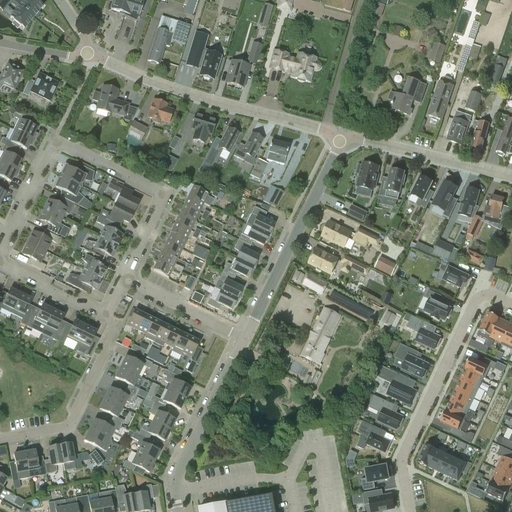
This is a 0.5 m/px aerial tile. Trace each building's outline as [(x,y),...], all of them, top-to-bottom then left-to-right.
[(0,0),(0,10),(1,11),(8,2),(15,7),(8,17),(22,29),(41,5),(34,0),(21,0),(19,3),(15,0),(0,0)] [(143,0),(112,0),(110,11),(123,15),(123,17),(136,23),(137,19),(138,19),(143,0)] [(192,15),(196,0),(189,0),(185,13),(192,15)] [(291,14),(294,0),(278,0),(275,10),(291,14)] [(350,13),(354,0),(352,0),(345,0),(342,10),(350,13)] [(479,0),(477,10),(485,12),(488,2),(479,0)] [(492,15),(489,23),(501,27),(506,14),(507,15),(510,7),(489,0),(486,7),(490,9),(488,14),(492,15)] [(267,29),(273,7),(264,4),(258,26),(267,29)] [(488,26),(490,15),(484,13),(482,25),(488,26)] [(189,26),(161,17),(147,61),(159,65),(165,46),(169,48),(171,42),(183,46),(189,26)] [(474,41),(479,24),(474,22),(468,39),(474,41)] [(454,33),(460,36),(464,27),(458,24),(454,33)] [(428,41),(438,37),(436,32),(435,32),(433,29),(427,32),(428,35),(426,36),(428,41)] [(209,52),(204,50),(208,38),(199,35),(194,48),(192,47),(186,66),(199,70),(199,69),(202,70),(200,77),(203,78),(203,81),(209,83),(210,79),(214,81),(221,57),(208,54),(209,53),(209,52)] [(262,46),(252,43),(246,63),(256,66),(262,46)] [(445,47),(434,43),(428,60),(439,64),(445,47)] [(463,73),(471,48),(465,46),(456,71),(463,73)] [(287,55),(275,51),(270,69),(294,75),(293,78),(309,82),(313,70),(315,70),(317,70),(319,69),(320,67),(320,65),(319,63),(317,62),(315,61),(315,58),(299,54),(297,60),(287,57),(287,55)] [(497,56),(487,84),(497,88),(507,60),(497,56)] [(249,67),(231,61),(225,83),(235,86),(235,87),(240,89),(240,88),(243,88),(249,67)] [(0,76),(0,90),(4,85),(14,90),(23,71),(19,70),(19,67),(14,65),(12,66),(8,64),(1,77),(0,76)] [(59,84),(39,74),(35,83),(29,81),(23,94),(28,97),(30,93),(50,102),(59,84)] [(453,86),(451,86),(452,81),(451,80),(446,78),(444,79),(442,83),(438,81),(427,116),(441,121),(453,86)] [(426,86),(408,79),(402,97),(394,94),(389,109),(407,116),(412,101),(420,104),(426,86)] [(96,110),(111,114),(125,118),(129,105),(119,102),(118,104),(115,102),(118,91),(102,87),(100,95),(94,93),(92,101),(98,103),(96,110)] [(481,96),(470,92),(465,109),(475,113),(481,96)] [(166,105),(154,101),(148,118),(160,122),(161,122),(168,124),(172,112),(165,109),(166,105)] [(13,131),(34,141),(37,135),(34,134),(37,129),(32,126),(32,125),(28,123),(30,119),(16,112),(13,117),(19,120),(13,131)] [(453,120),(446,141),(461,146),(469,126),(469,125),(468,125),(471,118),(456,112),(453,120)] [(204,144),(207,134),(211,135),(215,121),(195,115),(191,129),(195,130),(192,140),(204,144)] [(511,147),(508,146),(511,135),(511,121),(508,120),(509,118),(501,115),(495,131),(502,133),(495,152),(497,152),(497,155),(501,157),(503,155),(505,156),(506,154),(508,155),(511,147)] [(481,151),(488,125),(475,121),(468,140),(472,141),(471,148),(473,149),(474,151),(478,151),(479,150),(481,151)] [(141,143),(148,130),(133,122),(126,135),(141,143)] [(223,165),(229,154),(239,135),(227,129),(221,142),(215,139),(209,151),(202,166),(209,169),(214,161),(223,165)] [(32,146),(34,141),(13,131),(8,141),(3,138),(0,143),(0,144),(4,146),(15,151),(17,147),(21,149),(21,148),(26,151),(29,145),(32,146)] [(262,138),(257,135),(256,137),(251,134),(245,147),(239,145),(233,156),(243,162),(246,156),(253,159),(263,140),(261,140),(262,138)] [(174,137),(168,148),(173,151),(179,140),(174,137)] [(289,147),(271,142),(268,152),(267,152),(265,159),(271,161),(273,155),(285,158),(289,147)] [(13,156),(15,151),(4,146),(1,152),(3,153),(0,158),(0,164),(18,173),(21,168),(19,166),(21,161),(16,158),(13,156)] [(266,164),(258,160),(249,177),(258,181),(266,164)] [(18,173),(0,164),(0,181),(1,179),(5,181),(5,180),(11,183),(13,177),(16,179),(18,173)] [(376,175),(378,168),(364,164),(363,167),(359,166),(357,174),(361,175),(358,187),(372,191),(373,188),(375,189),(378,176),(376,175)] [(60,177),(81,188),(84,181),(92,182),(93,173),(77,165),(74,171),(65,166),(60,177)] [(378,197),(398,201),(401,186),(404,187),(406,177),(403,176),(404,174),(391,171),(389,179),(388,184),(382,182),(379,193),(378,197)] [(78,194),(81,188),(60,177),(55,188),(63,192),(61,198),(63,199),(74,205),(77,206),(77,205),(76,204),(82,198),(78,194)] [(420,178),(411,196),(419,200),(417,204),(426,209),(431,198),(426,196),(432,184),(431,183),(431,182),(426,179),(425,180),(420,178)] [(116,205),(134,214),(139,203),(119,193),(122,188),(111,183),(109,188),(121,194),(116,205)] [(444,183),(432,206),(444,212),(443,216),(449,219),(458,201),(457,200),(457,201),(452,199),(457,190),(444,183)] [(193,188),(188,197),(204,205),(208,195),(193,188)] [(265,203),(273,207),(275,208),(283,193),(273,188),(265,203)] [(478,209),(475,208),(479,193),(468,190),(464,205),(462,205),(459,216),(474,220),(478,209)] [(212,196),(221,200),(224,194),(220,192),(219,194),(214,192),(212,196)] [(236,199),(229,196),(227,200),(234,204),(236,199)] [(489,208),(487,207),(484,216),(499,220),(500,218),(502,219),(503,214),(501,213),(505,200),(493,196),(489,208)] [(188,197),(184,206),(199,214),(204,205),(188,197)] [(44,210),(62,220),(65,214),(69,216),(74,205),(63,199),(59,206),(49,201),(44,210)] [(129,224),(134,214),(116,205),(111,215),(109,214),(106,220),(117,225),(120,220),(129,224)] [(184,206),(179,215),(195,223),(199,214),(184,206)] [(362,222),(366,214),(352,207),(348,215),(362,222)] [(252,228),(271,237),(271,236),(273,229),(272,229),(274,225),(264,220),(267,214),(254,208),(250,217),(246,225),(252,228)] [(59,225),(62,220),(44,210),(39,220),(50,225),(47,231),(59,236),(63,227),(59,225)] [(179,215),(175,224),(190,232),(195,223),(179,215)] [(99,238),(117,247),(123,236),(111,230),(114,224),(99,217),(96,223),(105,227),(99,238)] [(474,237),(482,221),(475,218),(468,234),(474,237)] [(351,234),(329,223),(322,237),(344,248),(351,234)] [(190,232),(175,224),(170,234),(171,234),(186,241),(190,232)] [(242,232),(238,241),(250,247),(253,241),(263,246),(265,243),(266,243),(270,238),(271,237),(252,228),(246,225),(242,232)] [(380,241),(359,230),(356,236),(377,247),(380,241)] [(27,244),(46,253),(51,241),(57,244),(60,239),(48,233),(45,238),(33,232),(27,244)] [(167,243),(182,251),(187,241),(186,241),(171,234),(167,243)] [(86,242),(82,250),(98,258),(101,252),(112,257),(117,247),(99,238),(96,244),(86,242)] [(250,247),(238,241),(234,249),(239,253),(236,260),(255,269),(255,268),(257,261),(256,261),(258,257),(248,252),(250,247)] [(418,242),(416,247),(426,250),(427,245),(418,242)] [(458,252),(453,249),(453,248),(439,242),(433,255),(447,261),(453,263),(458,252)] [(167,243),(162,252),(177,260),(182,251),(167,243)] [(40,263),(46,253),(27,244),(22,255),(34,261),(31,266),(43,272),(46,266),(40,263)] [(200,260),(204,262),(205,262),(209,252),(205,250),(200,260)] [(338,261),(316,250),(309,264),(331,275),(331,274),(336,277),(342,264),(337,262),(338,261)] [(484,258),(467,251),(463,260),(480,267),(484,258)] [(175,265),(177,260),(162,252),(158,261),(176,271),(178,266),(175,265)] [(86,265),(83,271),(101,280),(106,269),(95,263),(96,261),(85,256),(83,261),(81,259),(80,260),(86,265)] [(370,270),(345,257),(341,263),(367,276),(370,270)] [(374,269),(391,277),(397,266),(380,257),(374,269)] [(494,271),(496,259),(487,257),(485,269),(494,271)] [(226,264),(222,273),(235,279),(237,273),(248,279),(249,275),(250,275),(254,270),(255,269),(236,260),(233,266),(226,264)] [(168,278),(171,273),(174,275),(176,271),(158,261),(153,271),(168,278)] [(454,271),(457,264),(444,261),(439,270),(446,273),(443,280),(442,281),(460,290),(463,285),(464,285),(467,280),(468,278),(454,271)] [(96,291),(101,280),(83,271),(80,277),(70,275),(66,283),(81,291),(84,285),(96,291)] [(296,271),(292,280),(300,285),(304,275),(296,271)] [(224,285),(220,292),(239,301),(240,300),(241,293),(240,293),(242,289),(232,284),(235,279),(222,273),(218,281),(224,285)] [(328,284),(309,274),(302,285),(321,296),(328,284)] [(195,280),(189,277),(184,288),(190,291),(195,280)] [(417,281),(410,278),(408,283),(415,286),(417,281)] [(196,288),(192,294),(200,299),(204,293),(196,288)] [(0,311),(1,310),(11,315),(22,292),(17,290),(16,292),(10,289),(7,295),(5,298),(0,296),(0,311)] [(239,302),(239,301),(220,292),(214,289),(209,299),(209,300),(206,305),(219,311),(221,306),(232,311),(234,307),(235,307),(239,302)] [(428,291),(425,297),(425,298),(430,301),(424,313),(431,316),(430,318),(439,322),(440,320),(444,322),(446,318),(448,319),(451,312),(449,311),(449,310),(450,310),(436,303),(439,296),(428,291)] [(28,295),(22,292),(11,315),(22,320),(20,324),(26,327),(33,312),(28,310),(30,306),(32,300),(27,298),(28,295)] [(45,329),(55,308),(49,306),(48,308),(42,305),(40,311),(39,310),(37,314),(33,312),(26,327),(31,330),(42,335),(45,329)] [(60,311),(55,308),(45,329),(42,335),(58,343),(60,338),(60,339),(65,328),(61,326),(63,322),(62,322),(65,316),(59,313),(60,311)] [(341,317),(325,309),(302,356),(319,365),(324,356),(322,355),(329,340),(330,339),(341,317)] [(137,331),(144,316),(135,311),(127,326),(137,331)] [(386,312),(380,324),(390,329),(391,328),(394,329),(399,319),(386,312)] [(487,341),(489,338),(497,320),(488,315),(477,336),(487,341)] [(137,331),(146,335),(153,320),(144,316),(137,331)] [(434,350),(436,346),(438,347),(441,340),(440,339),(440,338),(429,333),(432,327),(412,317),(407,329),(419,334),(415,342),(434,350)] [(163,325),(153,320),(146,335),(144,338),(154,343),(155,340),(163,325)] [(497,320),(489,338),(501,344),(502,344),(511,326),(497,320)] [(66,340),(77,345),(87,324),(82,321),(80,324),(75,321),(72,327),(71,326),(70,330),(65,328),(60,339),(60,338),(58,343),(64,345),(66,340)] [(92,327),(87,324),(77,345),(74,351),(90,359),(99,340),(94,337),(97,332),(91,329),(92,327)] [(155,340),(164,344),(172,329),(163,325),(155,340)] [(501,344),(501,346),(511,351),(511,326),(502,344),(501,344)] [(181,334),(172,329),(164,344),(173,349),(181,334)] [(119,334),(116,342),(129,348),(133,339),(119,334)] [(181,334),(173,349),(172,352),(181,356),(183,353),(190,338),(181,334)] [(199,343),(190,338),(183,353),(193,358),(186,372),(191,375),(197,364),(203,351),(197,348),(199,343)] [(416,359),(419,353),(401,344),(394,358),(404,362),(400,371),(411,376),(412,374),(422,379),(423,378),(424,378),(427,371),(426,371),(429,365),(416,359)] [(133,345),(131,350),(137,353),(139,348),(133,345)] [(139,348),(137,353),(143,356),(146,351),(139,348)] [(152,352),(149,359),(156,363),(159,355),(152,352)] [(159,355),(156,363),(163,366),(166,359),(159,355)] [(125,357),(120,368),(138,377),(143,366),(149,369),(152,364),(142,359),(139,364),(125,357)] [(470,359),(465,369),(466,369),(480,376),(484,378),(488,368),(492,370),(493,369),(495,364),(484,359),(481,364),(470,359)] [(495,364),(493,369),(502,374),(505,367),(496,363),(495,364)] [(387,395),(409,406),(416,393),(406,388),(410,380),(382,366),(378,374),(394,382),(387,395)] [(133,387),(138,377),(120,368),(115,378),(129,385),(126,391),(137,396),(139,390),(133,387)] [(466,369),(461,380),(475,387),(480,376),(466,369)] [(165,370),(162,376),(166,378),(164,382),(170,385),(167,391),(185,400),(191,390),(177,383),(179,377),(172,374),(167,371),(165,370)] [(461,380),(455,391),(470,398),(475,387),(461,380)] [(132,405),(137,396),(126,391),(124,396),(110,389),(105,399),(123,408),(126,402),(132,405)] [(180,411),(185,400),(167,391),(162,402),(152,397),(149,402),(153,404),(164,409),(166,404),(180,411)] [(455,391),(450,402),(465,409),(470,398),(455,391)] [(368,407),(381,413),(377,421),(396,430),(398,425),(399,426),(403,419),(401,419),(402,417),(391,412),(394,406),(373,396),(368,407)] [(111,422),(121,427),(124,422),(117,419),(123,408),(105,399),(99,410),(113,417),(111,422)] [(445,413),(460,420),(465,409),(450,402),(445,413)] [(155,417),(152,423),(170,432),(175,421),(161,414),(164,409),(153,404),(149,414),(155,417)] [(445,412),(440,423),(451,428),(448,434),(460,439),(463,433),(459,431),(463,421),(460,420),(445,413),(445,412)] [(94,421),(89,431),(107,440),(110,441),(115,431),(118,433),(121,427),(111,422),(108,427),(94,421)] [(385,454),(390,443),(379,437),(382,431),(362,422),(357,434),(368,439),(366,445),(385,454)] [(141,430),(138,436),(148,441),(151,435),(165,442),(170,432),(152,423),(147,433),(141,430)] [(110,441),(107,440),(89,431),(84,442),(106,453),(111,442),(110,441)] [(470,434),(465,435),(463,433),(460,439),(470,444),(474,436),(470,434)] [(502,445),(502,446),(511,450),(511,433),(508,442),(499,437),(496,443),(502,445)] [(148,441),(138,436),(134,434),(131,439),(141,444),(136,454),(154,463),(159,453),(156,451),(159,446),(148,441)] [(426,444),(417,464),(428,469),(436,451),(437,449),(426,444)] [(60,447),(63,465),(70,464),(72,470),(82,468),(79,455),(74,456),(71,445),(60,447)] [(56,466),(63,465),(60,447),(48,449),(50,460),(44,461),(47,475),(56,473),(56,466)] [(511,453),(511,452),(500,447),(497,455),(502,457),(496,471),(511,478),(511,461),(509,460),(511,453)] [(35,451),(24,453),(28,472),(29,472),(30,479),(46,476),(43,461),(37,462),(35,451)] [(104,462),(95,451),(89,456),(97,467),(104,462)] [(436,451),(428,469),(437,473),(445,456),(436,451)] [(28,472),(24,453),(13,455),(15,466),(10,467),(12,482),(18,481),(17,474),(28,472)] [(149,474),(154,463),(136,454),(131,465),(125,462),(122,467),(133,472),(135,467),(149,474)] [(445,456),(437,473),(447,478),(455,460),(445,456)] [(455,460),(447,478),(458,483),(462,474),(466,476),(471,465),(467,463),(456,458),(455,460)] [(388,471),(386,471),(386,466),(365,470),(367,479),(361,480),(363,491),(374,489),(373,483),(388,480),(388,479),(390,478),(388,471)] [(490,483),(508,492),(511,483),(511,478),(496,471),(490,483)] [(486,494),(503,503),(508,492),(490,483),(488,482),(483,493),(485,494),(486,494)] [(115,491),(118,505),(124,504),(125,511),(137,511),(134,495),(127,497),(123,486),(115,488),(115,491)] [(141,494),(134,495),(137,511),(146,511),(149,511),(147,500),(153,499),(151,486),(141,487),(141,494)] [(467,494),(483,501),(486,494),(485,494),(483,493),(471,487),(467,494)] [(371,511),(381,511),(394,509),(391,495),(380,497),(378,492),(382,491),(382,490),(362,494),(362,495),(363,495),(365,505),(370,504),(371,511)] [(118,506),(118,505),(115,491),(109,492),(110,500),(100,502),(101,511),(112,511),(112,507),(118,506)] [(90,511),(101,511),(100,502),(89,504),(87,496),(81,498),(84,511),(88,511),(90,511)] [(276,511),(273,496),(230,504),(230,503),(199,509),(199,511),(276,511)] [(66,508),(66,511),(84,511),(81,498),(75,499),(77,506),(66,508)] [(66,511),(66,508),(65,501),(48,504),(49,511),(66,511)]
